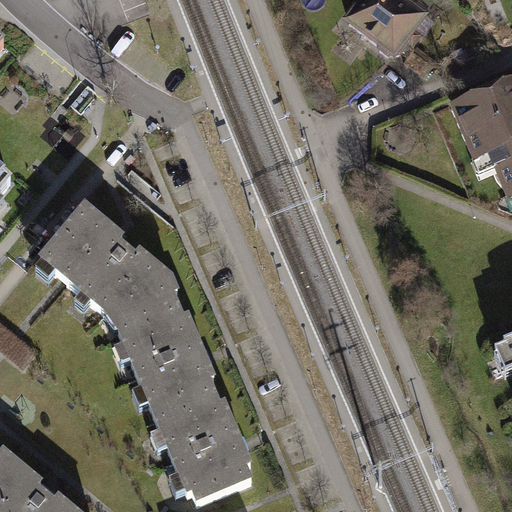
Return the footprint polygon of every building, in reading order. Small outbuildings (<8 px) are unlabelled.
[(387,0),(370,0),(344,37),(390,71),(396,75),(429,30),(387,0)] [(0,63),(9,53),(0,45),(0,63)] [(511,92),(450,118),(480,191),(495,184),(508,216),(511,214),(511,92)] [(0,207),(15,189),(0,176),(0,207)] [(110,330),(122,344),(178,321),(173,308),(181,305),(174,289),(142,263),(138,268),(122,255),(126,250),(86,217),(41,273),(46,277),(40,285),(52,295),(58,287),(84,308),(77,316),(91,326),(97,319),(110,330)] [(153,421),(157,431),(216,405),(212,395),(216,393),(189,330),(183,332),(178,321),(122,344),(128,359),(118,364),(125,381),(135,377),(146,403),(136,407),(144,425),(153,421)] [(511,348),(496,355),(508,381),(511,379),(511,348)] [(218,412),(216,405),(157,431),(163,446),(153,451),(161,469),(170,465),(181,491),(174,494),(181,511),(188,508),(189,511),(194,511),(195,511),(194,511),(220,511),(254,498),(248,483),(255,480),(225,409),(218,412)] [(45,511),(38,506),(42,501),(6,470),(0,477),(0,511),(45,511)]
